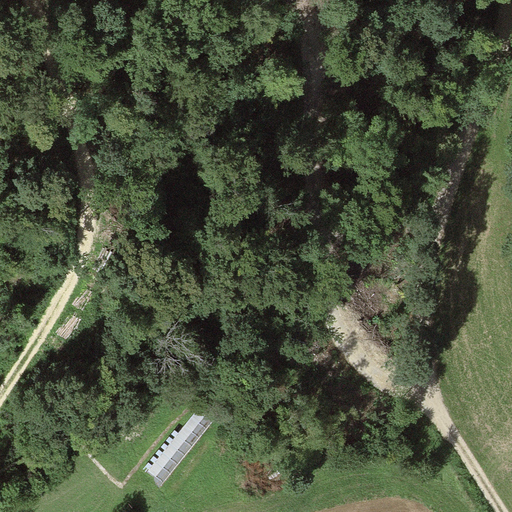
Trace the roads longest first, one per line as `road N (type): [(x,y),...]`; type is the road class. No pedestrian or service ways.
road 1 (track): [(510,0),(436,229),(424,295),(430,394),(504,511)]
road 2 (track): [(430,394),(377,383),(329,312),(316,266),(309,28),(300,0)]
road 3 (track): [(0,397),(71,274),(90,220),(86,160),(29,0)]
